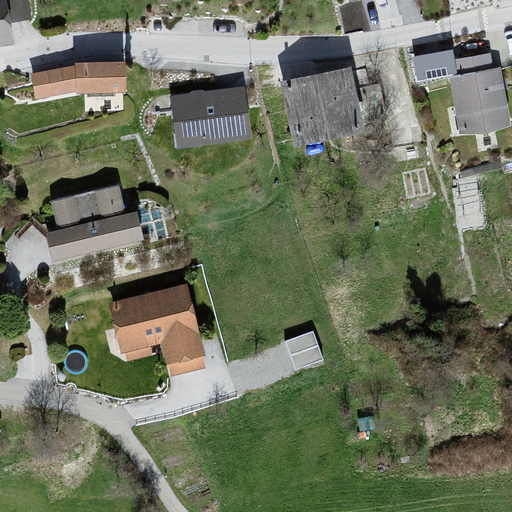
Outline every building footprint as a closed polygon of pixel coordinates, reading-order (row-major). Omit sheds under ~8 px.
[(0,0),(0,49),(24,45),(17,0),(0,0)] [(341,0),(343,8),(370,0),(341,0)] [(27,88),(32,124),(119,112),(114,76),(27,88)] [(276,86),(287,145),(343,134),(332,76),(276,86)] [(447,84),(450,145),(499,143),(496,82),(447,84)] [(162,114),(170,158),(238,146),(230,102),(162,114)] [(36,223),(46,272),(124,256),(114,207),(36,223)] [(105,330),(117,380),(159,371),(164,393),(202,384),(184,311),(105,330)] [(298,365),(325,355),(314,325),(287,335),(298,365)]
